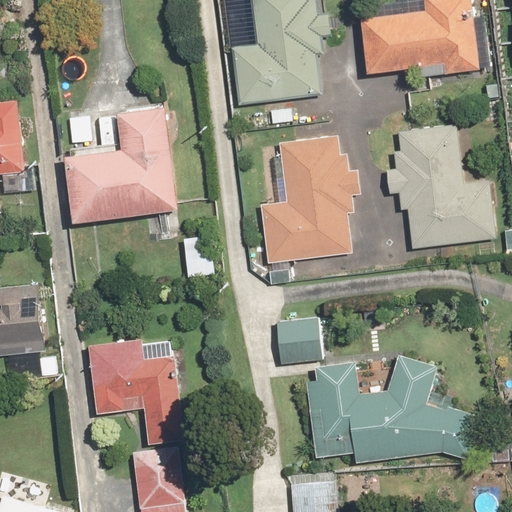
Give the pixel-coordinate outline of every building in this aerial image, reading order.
[(253,0),(257,44),(233,46),(238,104),(326,96),(318,0),(253,0)] [(425,0),(427,9),(360,15),(366,71),(419,66),(420,75),(481,69),(473,0),(425,0)] [(0,173),(24,171),(16,98),(0,99),(0,173)] [(89,152),(64,155),(71,221),(176,210),(165,106),(117,111),(121,149),(89,152)] [(64,155),(89,152),(84,108),(54,112),(59,155),(64,155)] [(399,210),(407,209),(411,250),(497,235),(488,178),(461,180),(455,122),(397,129),(399,149),(392,151),(393,169),(386,169),(386,192),(398,191),(399,210)] [(286,199),(261,202),(268,263),(351,253),(346,211),(355,209),(352,193),(364,192),(361,168),(351,170),(348,149),(338,151),(336,133),(278,141),(286,199)] [(24,171),(0,173),(0,175),(2,191),(37,187),(35,170),(24,171)] [(39,284),(0,286),(0,355),(44,352),(39,284)] [(322,318),(278,321),(281,364),(325,361),(322,318)] [(145,410),(147,441),(187,439),(183,354),(144,356),(144,340),(90,342),(96,412),(145,410)] [(306,381),(312,430),(289,434),(294,463),(321,458),(321,457),(352,453),(353,463),(441,452),(465,463),(481,414),(423,403),(434,368),(398,354),(388,391),(358,392),(356,363),(316,366),(316,379),(306,381)] [(188,511),(180,443),(133,449),(141,511),(188,511)] [(339,511),(338,472),(291,474),(292,511),(339,511)] [(0,511),(67,511),(65,511),(70,489),(0,473),(0,511)]
